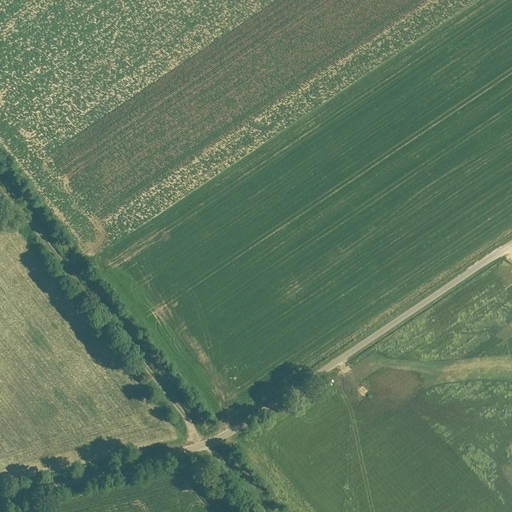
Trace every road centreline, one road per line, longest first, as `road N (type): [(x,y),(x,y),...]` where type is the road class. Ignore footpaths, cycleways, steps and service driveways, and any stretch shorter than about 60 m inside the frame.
road 1 (unclassified): [(0,502),(209,444),(511,244)]
road 2 (track): [(258,511),(0,188)]
